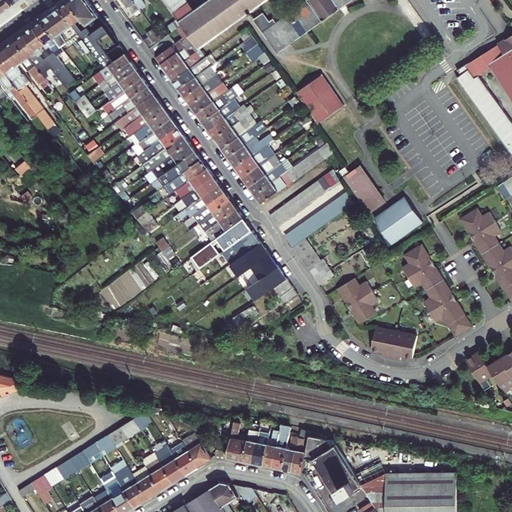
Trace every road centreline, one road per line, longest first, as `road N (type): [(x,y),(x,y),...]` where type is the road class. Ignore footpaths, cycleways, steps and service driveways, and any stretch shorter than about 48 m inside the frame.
road 1 (residential): [(101,0),(264,220),(316,299),(323,330),(353,357),(387,372),(425,373),(511,315)]
road 2 (residential): [(150,511),(223,471),(287,484),(313,511)]
